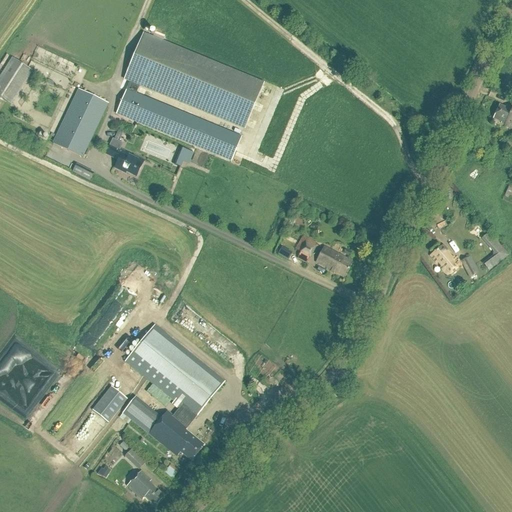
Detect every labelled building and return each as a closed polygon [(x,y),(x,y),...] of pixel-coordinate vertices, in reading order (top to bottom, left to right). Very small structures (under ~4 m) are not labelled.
[(264,84),(162,42),(164,38),(154,34),(152,37),(152,38),(143,35),(124,80),(130,82),(116,114),(232,161),(241,139),(134,95),(138,85),(245,129),(264,84)] [(0,98),(11,105),(32,72),(11,59),(0,76),(0,98)] [(52,145),(82,159),(108,105),(78,90),(52,145)] [(504,125),(504,126),(511,129),(511,106),(510,112),(498,107),(493,119),(500,122),(500,123),(504,125)] [(511,132),(483,120),(480,127),(511,139),(511,132)] [(144,162),(119,150),(122,144),(117,142),(122,132),(118,131),(114,140),(112,140),(109,146),(105,156),(118,162),(114,170),(121,174),(122,172),(136,178),(144,162)] [(189,163),(193,154),(184,150),(177,167),(180,168),(183,163),(188,165),(189,163)] [(159,163),(157,167),(165,171),(167,167),(159,163)] [(72,172),(89,182),(93,174),(76,165),(72,172)] [(114,181),(116,174),(104,170),(102,176),(114,181)] [(74,186),(77,180),(68,175),(64,181),(74,186)] [(493,252),(493,257),(483,264),(488,271),(508,256),(488,234),(482,240),(493,252)] [(296,250),(301,253),(298,259),(307,264),(317,244),(303,237),(296,250)] [(445,273),(447,276),(459,267),(456,264),(456,263),(442,246),(430,256),(444,273),(445,273)] [(330,273),(344,280),(353,264),(325,249),(317,265),(330,272),(330,273)] [(420,255),(436,275),(440,273),(421,249),(413,256),(415,259),(420,255)] [(431,280),(436,276),(419,256),(414,260),(431,280)] [(460,263),(465,272),(466,272),(469,278),(476,275),(473,268),(472,268),(467,259),(460,263)] [(107,313),(113,316),(116,309),(110,306),(107,313)] [(84,323),(81,330),(88,333),(91,326),(84,323)] [(123,413),(131,420),(150,435),(178,458),(181,453),(192,462),(204,447),(186,432),(184,431),(223,383),(177,345),(154,326),(124,363),(173,403),(171,405),(178,411),(173,418),(168,413),(162,420),(135,398),(123,413)] [(212,362),(222,351),(205,337),(195,347),(212,362)] [(56,424),(80,389),(67,380),(42,415),(56,424)] [(154,402),(150,407),(160,416),(165,412),(154,402)] [(71,425),(76,430),(86,419),(81,415),(71,425)] [(36,436),(40,440),(47,434),(43,430),(36,436)] [(53,452),(64,455),(69,439),(59,435),(53,452)] [(131,450),(124,457),(129,462),(136,455),(131,450)] [(111,471),(105,468),(103,470),(101,469),(98,475),(105,480),(111,471)] [(164,473),(172,479),(175,475),(167,469),(164,473)] [(146,498),(155,507),(164,497),(149,484),(151,481),(141,472),(127,487),(142,501),(146,498)]
